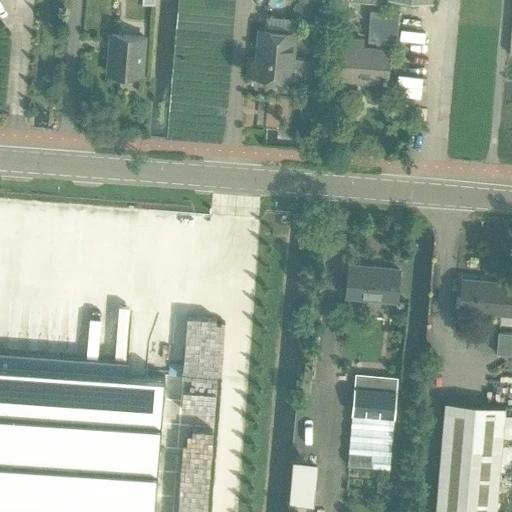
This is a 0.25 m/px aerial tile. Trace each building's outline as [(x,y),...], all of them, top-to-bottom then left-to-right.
[(347,0),(353,0),(406,4),(406,0),(413,0),(432,1),(432,0),(334,0),(334,13),(347,14),(347,0)] [(371,10),(368,41),(395,43),(398,12),(371,10)] [(256,55),(254,77),(290,80),(309,81),(311,60),(292,58),(294,32),(267,30),(262,29),(260,55),(256,55)] [(143,35),(111,32),(108,72),(140,75),(143,35)] [(388,50),(362,48),(363,41),(346,40),(343,79),(385,83),(388,50)] [(398,268),(348,264),(346,296),(396,299),(398,268)] [(511,283),(462,278),(459,309),(511,313),(511,283)] [(511,332),(497,331),(495,353),(511,354),(511,332)] [(0,511),(154,511),(164,375),(146,374),(127,372),(128,359),(0,349),(0,511)] [(396,379),(354,376),(346,466),(388,469),(394,399),(396,379)] [(494,511),(503,405),(444,401),(434,511),(494,511)] [(377,488),(385,489),(386,481),(378,481),(377,488)] [(290,490),(288,505),(312,507),(313,493),(290,490)]
